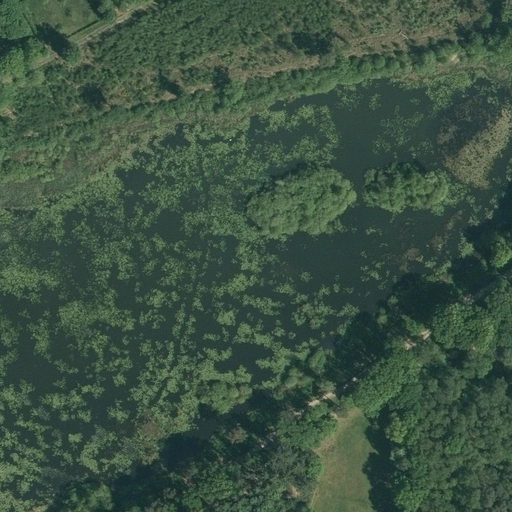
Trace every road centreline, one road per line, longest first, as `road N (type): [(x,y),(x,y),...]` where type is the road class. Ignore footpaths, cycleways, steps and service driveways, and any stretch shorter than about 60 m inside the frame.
road 1 (track): [(511,271),(168,511)]
road 2 (track): [(153,0),(0,86)]
